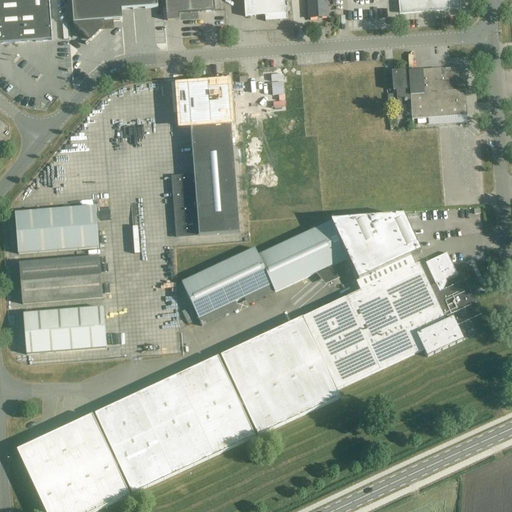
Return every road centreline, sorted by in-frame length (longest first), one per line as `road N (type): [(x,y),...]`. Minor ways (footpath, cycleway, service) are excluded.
road 1 (unclassified): [(43,139),(97,76),(124,62),(491,36)]
road 2 (unknown): [(172,58),(165,150),(144,184),(121,195),(133,382)]
road 3 (unclassified): [(511,283),(491,36)]
road 4 (primary): [(332,511),(511,429)]
road 5 (unclassified): [(0,392),(108,391),(184,364)]
